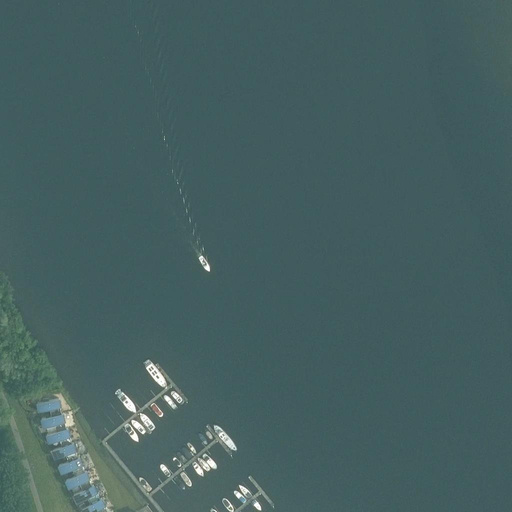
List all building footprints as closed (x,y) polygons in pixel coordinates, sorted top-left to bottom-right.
[(39,410),(39,409),(49,407),(51,415),(61,413),(58,398),(37,402),(39,410)] [(54,422),(56,431),(66,428),(63,413),(61,413),(51,415),(51,416),(41,418),(43,426),(44,426),(44,425),(54,422)] [(46,434),(49,442),(49,441),(49,440),(59,437),(62,446),(72,443),(67,428),(66,428),(56,431),(46,434)] [(52,449),(55,457),(55,456),(65,452),(68,461),(78,457),(73,442),(72,443),(62,446),(52,449)] [(58,464),(61,472),(62,472),(62,471),(72,467),(75,475),(84,471),(79,457),(78,457),(68,461),(58,464)] [(66,479),(69,487),(69,486),(79,481),(82,490),(92,485),(86,471),(84,471),(75,475),(66,479)] [(93,484),(92,485),(82,490),(73,494),(77,501),(78,501),(77,500),(87,495),(91,503),(100,498),(93,484)] [(91,503),(82,508),(83,511),(89,511),(95,509),(96,511),(108,511),(109,511),(101,498),(100,498),(91,503)]
